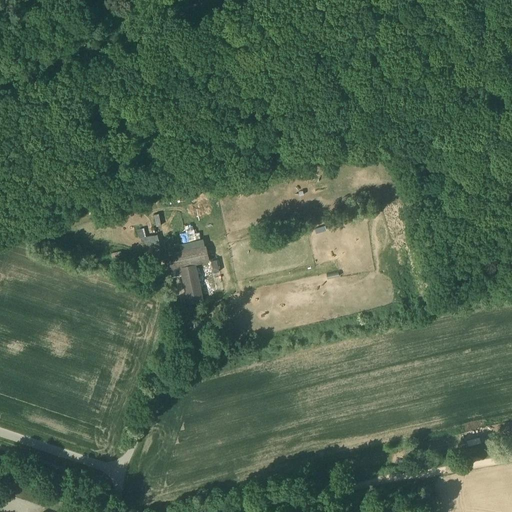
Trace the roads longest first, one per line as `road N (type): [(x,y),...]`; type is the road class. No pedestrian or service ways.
road 1 (track): [(225,511),(511,457)]
road 2 (track): [(0,95),(204,0)]
road 3 (unclassified): [(0,431),(121,472),(114,511)]
